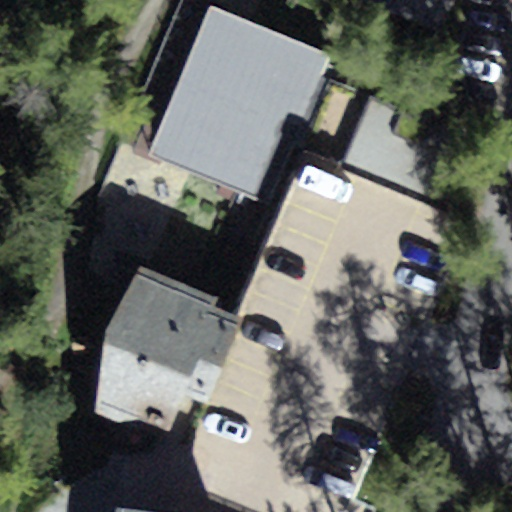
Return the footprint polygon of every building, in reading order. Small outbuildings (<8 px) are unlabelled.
[(359,0),(359,1),(443,32),(455,0),(359,0)] [(321,77),(330,56),(230,16),(210,8),(151,157),(270,204),(294,146),(321,77)] [(369,85),(344,155),(423,183),(448,114),(369,85)] [(348,511),(465,220),(308,158),(245,318),(210,405),(180,481),(259,511),(348,511)] [(245,318),(214,306),(218,297),(136,264),(105,341),(95,411),(167,439),(185,396),(210,405),(245,318)]
